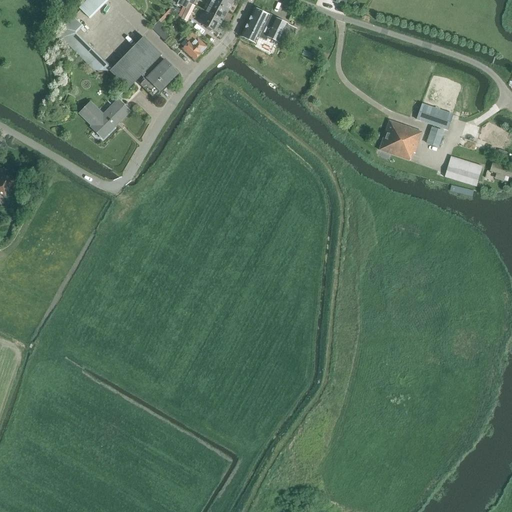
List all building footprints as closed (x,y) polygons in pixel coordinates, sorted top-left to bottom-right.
[(90,0),(80,10),(88,19),(106,0),(90,0)] [(178,0),(177,4),(186,8),(189,3),(190,0),(178,0)] [(211,0),(210,2),(228,11),(233,0),(211,0)] [(227,11),(228,11),(210,2),(205,12),(223,21),(222,20),(227,11)] [(189,3),(181,19),(187,21),(195,6),(193,5),(189,3)] [(282,36),(287,39),(293,27),(287,25),(287,24),(254,9),(241,37),(255,44),(259,37),(265,40),(266,37),(279,42),(282,36)] [(199,23),(217,33),(223,21),(205,12),(199,23)] [(159,91),(160,92),(178,74),(164,60),(162,62),(158,58),(161,55),(143,37),(111,70),(75,34),(75,32),(81,25),(73,17),(61,29),(61,38),(94,71),(110,72),(128,89),(141,76),(145,80),(140,84),(153,97),(159,91)] [(151,28),(164,40),(168,37),(160,28),(163,25),(158,21),(151,28)] [(182,49),(194,60),(207,47),(192,33),(186,39),(188,42),(182,49)] [(119,90),(113,96),(116,99),(122,93),(119,90)] [(113,126),(114,127),(129,112),(117,100),(102,114),(91,102),(80,114),(92,126),(91,127),(102,138),(113,126)] [(421,104),(417,120),(447,131),(453,115),(421,104)] [(389,121),(385,131),(379,150),(380,151),(379,153),(385,155),(386,153),(410,160),(412,153),(415,154),(422,132),(389,121)] [(438,147),(443,132),(431,128),(426,143),(438,147)] [(450,157),(445,177),(476,186),(481,166),(450,157)] [(511,178),(511,171),(492,165),(490,171),(511,178)] [(0,177),(0,194),(4,197),(14,181),(2,174),(0,177)]
